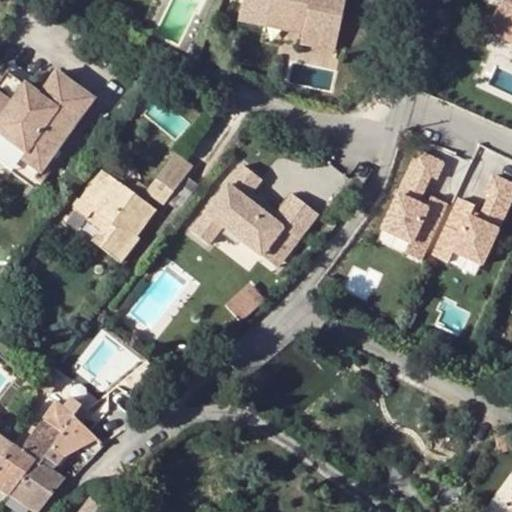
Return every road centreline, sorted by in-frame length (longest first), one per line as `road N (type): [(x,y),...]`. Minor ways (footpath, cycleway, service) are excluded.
road 1 (residential): [(52,511),(319,277),(383,177),(416,62),(412,0)]
road 2 (unknown): [(351,227),(363,164),(345,124),(206,88)]
